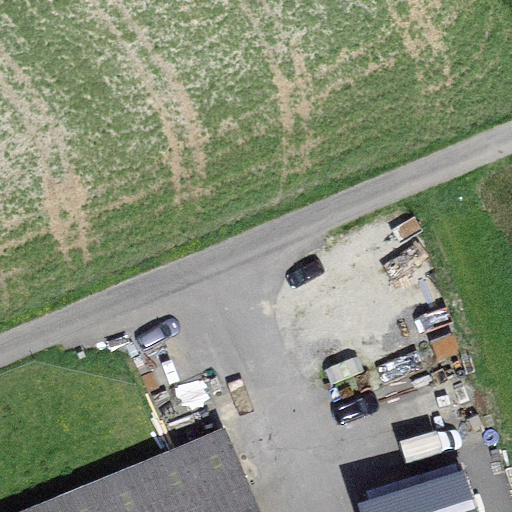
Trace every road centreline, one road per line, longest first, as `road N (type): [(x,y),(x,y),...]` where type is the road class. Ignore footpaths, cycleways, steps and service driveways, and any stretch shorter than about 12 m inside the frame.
road 1 (unclassified): [(0,350),(511,136)]
road 2 (track): [(209,262),(301,511)]
